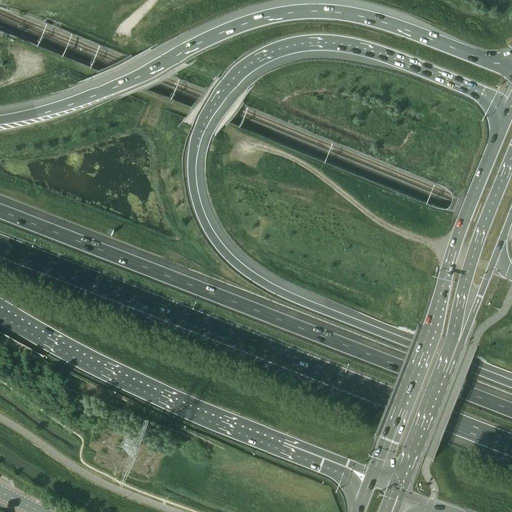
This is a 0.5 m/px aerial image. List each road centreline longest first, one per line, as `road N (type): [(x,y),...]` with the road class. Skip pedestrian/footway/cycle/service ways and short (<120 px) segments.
road 1 (motorway): [(511,383),(271,288),(218,244),(196,203),(191,169),(200,126),(226,81),(264,51),(308,39),(371,46),(470,85),(491,99),(501,127)]
road 2 (motorway): [(511,410),(0,209)]
road 3 (motorway): [(0,247),(511,446)]
road 4 (motorway): [(511,72),(382,18),(290,8),(212,32),(83,96),(0,117)]
road 5 (motorway): [(0,311),(150,390),(369,480)]
road 6 (primary): [(501,127),(369,480)]
road 7 (motorway): [(461,342),(470,258),(511,157)]
road 8 (primary): [(402,493),(461,342)]
